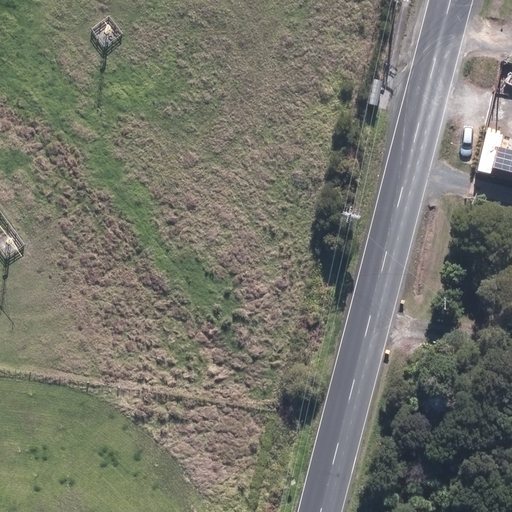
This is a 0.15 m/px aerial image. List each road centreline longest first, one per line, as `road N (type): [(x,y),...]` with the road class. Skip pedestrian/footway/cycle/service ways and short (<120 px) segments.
road 1 (tertiary): [(323,511),(452,0)]
road 2 (unknown): [(370,323),(511,347)]
